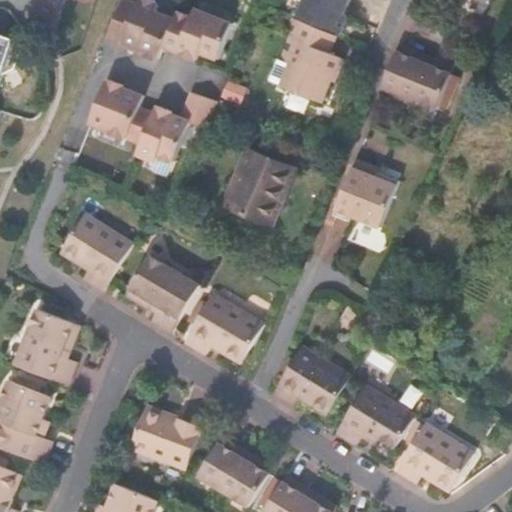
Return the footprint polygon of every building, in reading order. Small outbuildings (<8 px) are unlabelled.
[(141,0),(140,6),(125,0),(110,40),(163,60),(167,48),(188,55),(191,48),(204,53),(222,60),(235,24),(198,10),(194,20),(180,14),(178,20),(159,13),(161,6),(146,0),(141,0)] [(305,0),(298,18),(341,35),(349,17),(344,15),(349,0),(305,0)] [(294,19),(287,32),(294,34),(283,62),(285,62),(290,64),(282,87),(323,103),(329,87),(324,85),(326,78),(334,82),(343,58),(326,51),(332,34),(294,19)] [(0,127),(1,127),(6,109),(0,96),(7,73),(20,67),(28,40),(0,30),(0,127)] [(423,55),(400,46),(383,88),(439,110),(453,74),(421,62),(423,55)] [(421,62),(453,74),(456,68),(423,55),(421,62)] [(128,89),(109,82),(107,89),(126,96),(128,89)] [(126,96),(107,89),(95,125),(148,143),(144,154),(160,159),(162,152),(179,157),(192,118),(211,125),(223,95),(196,86),(187,112),(179,110),(177,117),(159,111),(159,109),(145,104),(148,95),(128,89),(126,96)] [(179,110),(161,103),(159,109),(159,111),(177,117),(179,110)] [(282,196),(294,165),(250,148),(227,206),(275,224),(285,198),(282,196)] [(298,167),(294,165),(282,196),(285,198),(298,167)] [(357,167),(336,216),(353,223),(356,217),(385,228),(403,182),(381,173),(379,176),(357,167)] [(87,278),(108,291),(137,244),(87,214),(68,246),(96,264),(92,271),(87,278)] [(68,246),(63,253),(82,266),(92,271),(96,264),(68,246)] [(155,322),(175,334),(203,286),(152,256),(133,289),(163,307),(159,314),(155,322)] [(129,296),(159,314),(163,307),(133,289),(129,296)] [(210,354),(215,346),(219,338),(250,356),(268,325),(217,294),(211,304),(204,300),(192,321),(199,325),(189,342),(210,354)] [(43,307),(21,364),(72,384),(81,360),(72,357),(65,354),(77,321),(43,307)] [(65,354),(72,357),(85,324),(77,321),(65,354)] [(219,338),(215,346),(245,364),(250,356),(219,338)] [(334,410),(354,378),(305,347),(297,361),(291,357),(283,370),(289,374),(277,395),(297,408),(302,399),(306,392),(334,410)] [(0,429),(0,444),(49,464),(58,441),(47,436),(38,433),(44,416),(47,417),(55,396),(14,380),(0,418),(0,420),(3,421),(0,429)] [(399,450),(418,418),(369,387),(339,433),(361,447),(367,438),(370,432),(382,439),(399,450)] [(302,399),(330,417),(334,410),(306,392),(302,399)] [(153,404),(151,411),(183,423),(186,416),(153,404)] [(193,466),(209,425),(186,416),(183,423),(151,411),(138,446),(193,466)] [(38,433),(47,436),(53,420),(47,417),(44,416),(38,433)] [(511,430),(502,424),(493,439),(504,445),(511,430)] [(429,471),(457,487),(477,455),(429,426),(400,473),(420,486),(425,477),(429,471)] [(378,446),(382,439),(370,432),(367,438),(378,446)] [(205,473),(256,504),(276,472),(246,454),(250,448),(229,435),(205,473)] [(276,472),(280,466),(250,448),(246,454),(276,472)] [(0,463),(0,511),(21,511),(23,510),(14,506),(7,504),(20,471),(0,463)] [(7,504),(14,506),(26,474),(20,471),(7,504)] [(425,477),(453,494),(457,487),(429,471),(425,477)] [(268,511),(339,511),(310,493),(313,488),(292,475),(268,511)] [(156,511),(163,497),(123,481),(113,504),(115,505),(112,511),(156,511)] [(339,511),(343,506),(313,488),(310,493),(339,511)] [(112,511),(115,505),(113,504),(106,502),(101,511),(112,511)]
